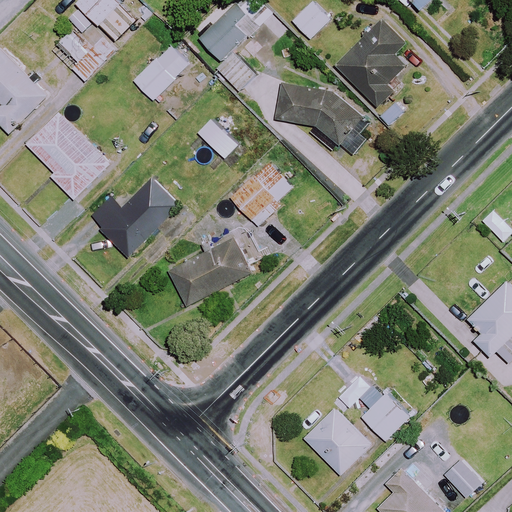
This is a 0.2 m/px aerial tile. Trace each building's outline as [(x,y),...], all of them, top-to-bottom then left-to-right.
[(140,22),(118,0),(83,0),(80,4),(118,44),(140,22)] [(414,0),(424,10),(433,0),(414,0)] [(334,18),(316,1),(295,22),(314,39),(334,18)] [(261,28),(240,5),(203,39),(225,62),(261,28)] [(400,57),(410,47),(384,21),(363,42),(339,66),(381,107),(397,91),(391,85),(410,67),(400,57)] [(92,52),(73,33),(57,50),(88,81),(120,50),(107,38),(92,52)] [(190,63),(172,45),(137,81),(156,101),(178,79),(177,77),(190,63)] [(50,97),(0,47),(0,99),(6,105),(0,110),(0,121),(13,134),(50,97)] [(264,70),(244,50),(223,71),(242,91),(264,70)] [(366,117),(334,92),(288,82),(279,118),(318,127),(343,146),(366,117)] [(114,164),(64,112),(31,144),(58,172),(55,176),(77,199),(114,164)] [(214,119),(202,132),(229,157),(241,144),(214,119)] [(257,176),(234,198),(254,219),(277,196),(257,176)] [(184,207),(156,177),(125,207),(114,195),(94,213),(107,226),(105,228),(131,256),(184,207)] [(253,273),(236,238),(173,269),(190,304),(253,273)] [(511,281),(510,280),(472,319),(486,333),(478,341),(493,356),(499,350),(511,362),(511,281)] [(412,416),(390,393),(365,417),(387,440),(412,416)] [(374,444),(338,408),(308,438),(344,474),(374,444)] [(464,458),(447,474),(469,498),(486,481),(464,458)] [(446,511),(408,473),(393,487),(397,492),(381,508),(384,511),(446,511)]
